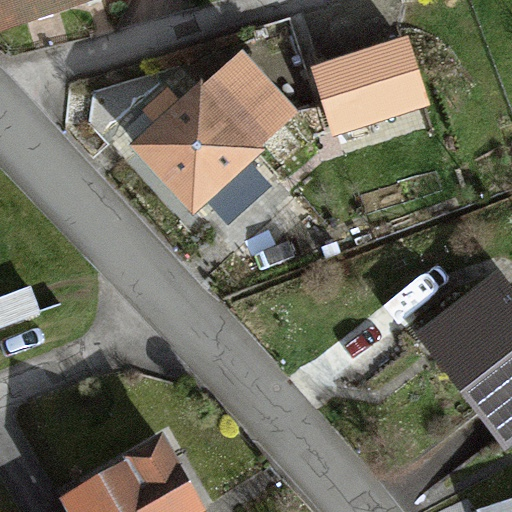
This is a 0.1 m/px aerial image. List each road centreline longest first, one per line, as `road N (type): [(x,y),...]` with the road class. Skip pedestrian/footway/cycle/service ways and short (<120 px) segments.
road 1 (residential): [(0,96),(311,0)]
road 2 (residential): [(368,511),(174,312)]
road 3 (residential): [(174,312),(0,121)]
road 4 (residential): [(0,389),(174,312)]
